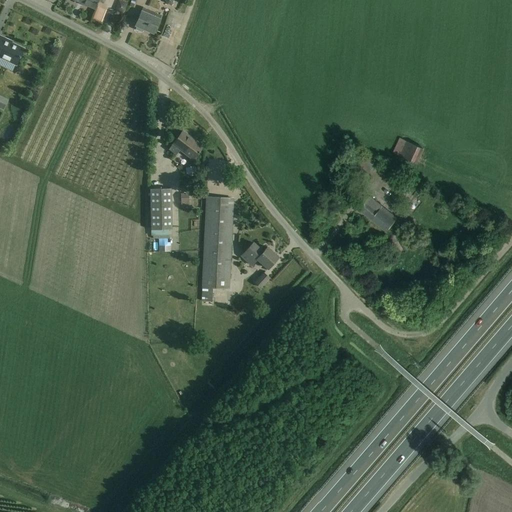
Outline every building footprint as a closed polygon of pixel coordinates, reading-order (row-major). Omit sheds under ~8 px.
[(65,0),(64,4),(91,15),(95,8),(75,0),(65,0)] [(141,11),(136,25),(137,26),(137,29),(142,32),(144,29),(154,33),(160,19),(162,15),(143,7),(141,11)] [(101,28),(106,16),(96,11),(91,23),(101,28)] [(0,56),(17,65),(24,49),(12,43),(7,41),(8,40),(0,36),(0,56)] [(177,154),(180,149),(193,159),(198,153),(199,153),(200,152),(199,151),(203,147),(182,131),(176,139),(170,148),(177,154)] [(416,164),(423,149),(399,138),(392,152),(416,164)] [(356,169),(343,163),(338,173),(363,185),(377,156),(366,150),(356,169)] [(195,163),(185,165),(187,176),(197,175),(195,163)] [(150,189),(151,230),(172,229),(171,189),(150,189)] [(189,193),(181,194),(181,207),(189,207),(189,193)] [(369,196),(365,201),(358,209),(386,231),(397,218),(369,196)] [(207,197),(207,207),(202,301),(212,302),(213,288),(229,289),(233,198),(207,197)] [(412,247),(408,241),(400,246),(405,252),(412,247)] [(272,252),(273,252),(267,247),(263,252),(253,243),(247,250),(241,256),(252,265),(258,259),(268,269),(272,265),(279,257),(278,256),(277,257),(272,252)] [(264,273),(255,283),(260,288),(269,278),(264,273)]
